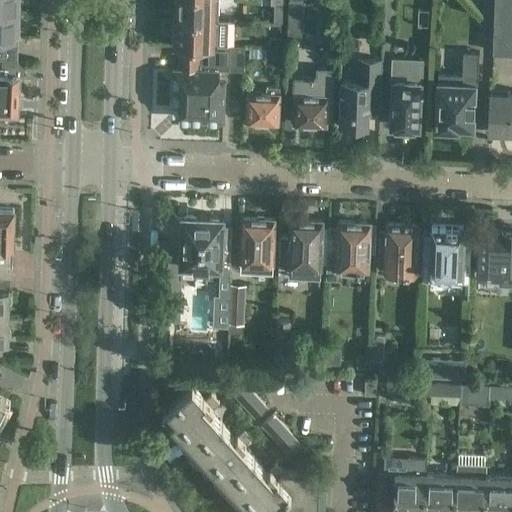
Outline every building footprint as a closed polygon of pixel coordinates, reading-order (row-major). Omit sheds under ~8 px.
[(0,0),(0,11),(16,12),(16,1),(17,0),(0,0)] [(219,20),(219,0),(173,0),(173,9),(176,9),(176,19),(219,20)] [(290,0),(288,37),(302,38),(304,1),(290,0)] [(511,51),(511,0),(494,0),(492,51),(511,51)] [(283,5),(274,5),(274,24),(282,24),(283,5)] [(0,36),(16,37),(16,26),(18,24),(19,16),(16,13),(16,12),(0,11),(0,36)] [(229,20),(219,20),(176,19),(176,28),(173,28),(172,41),(175,41),(175,44),(180,44),(205,45),(228,45),(229,20)] [(0,47),(17,48),(17,37),(16,37),(0,36),(0,47)] [(280,47),(281,39),(269,38),(268,47),(280,47)] [(205,56),(205,45),(180,44),(180,55),(205,56)] [(229,71),(230,45),(228,45),(205,45),(205,56),(205,69),(180,69),(175,69),(173,109),(175,109),(183,118),(183,119),(223,120),(224,84),(217,84),(218,71),(229,71)] [(245,45),(230,45),(229,71),(243,71),(245,45)] [(0,59),(17,60),(17,48),(0,47),(0,59)] [(280,59),(280,47),(268,47),(268,59),(280,59)] [(462,74),(438,73),(436,114),(435,114),(434,119),(436,119),(435,129),(440,129),(440,133),(453,133),(453,130),(458,130),(458,127),(473,127),(475,84),(478,84),(479,52),(463,51),(462,74)] [(205,69),(205,56),(180,55),(180,69),(205,69)] [(380,110),(381,92),(382,59),(361,58),(360,74),(356,73),(356,81),(341,81),(341,93),(338,93),(338,110),(340,110),(340,125),(368,126),(368,110),(380,110)] [(25,60),(17,60),(0,59),(0,112),(18,112),(18,100),(19,74),(25,74),(25,60)] [(295,95),(294,123),(326,124),(326,120),(332,121),(334,66),(333,66),(333,69),(316,68),(316,70),(317,70),(317,76),(314,76),(310,76),(310,79),(293,78),(293,95),(295,95)] [(420,82),(421,72),(393,71),(391,125),(396,125),(396,127),(413,128),(413,126),(419,126),(420,85),(423,85),(423,82),(420,82)] [(278,122),(278,114),(279,88),(266,87),(266,93),(247,93),(246,121),(278,122)] [(511,92),(490,92),(488,131),(511,131),(511,92)] [(14,209),(0,208),(0,266),(11,267),(14,209)] [(220,280),(220,272),(230,273),(232,225),(222,224),(223,216),(183,215),(181,260),(180,283),(194,284),(195,279),(220,280)] [(273,239),(274,219),(242,217),(240,270),(272,271),(273,251),(273,239)] [(322,221),(290,219),(290,235),(280,235),(279,267),(288,267),(288,277),(320,278),(321,249),(322,221)] [(338,226),(328,225),(326,279),(337,279),(337,269),(356,270),(356,271),(360,272),(360,270),(368,271),(369,251),(375,252),(376,224),(370,224),(370,222),(338,221),(338,226)] [(418,224),(386,223),(384,271),(403,272),(403,274),(409,274),(409,272),(416,273),(418,224)] [(424,234),(422,280),(469,282),(471,236),(463,236),(464,228),(464,226),(462,226),(433,225),(431,225),(431,226),(432,226),(431,235),(424,234)] [(501,230),(479,229),(477,275),(499,276),(499,284),(511,284),(511,228),(501,228),(501,230)] [(180,283),(181,260),(168,260),(167,298),(180,298),(180,283)] [(12,267),(11,267),(0,266),(0,277),(12,278),(12,267)] [(9,294),(9,290),(12,290),(12,278),(0,277),(0,315),(8,316),(8,306),(11,302),(11,297),(9,294)] [(246,284),(231,283),(229,322),(244,323),(246,284)] [(8,327),(8,316),(0,315),(0,354),(1,354),(1,342),(7,343),(8,338),(10,335),(10,330),(8,327)] [(274,368),(296,369),(297,354),(289,353),(290,320),(276,319),(274,368)] [(383,360),(384,335),(373,334),(371,360),(383,360)] [(356,358),(356,368),(370,369),(370,358),(356,358)] [(418,358),(418,374),(465,376),(466,360),(418,358)] [(238,398),(249,388),(240,378),(229,388),(238,398)] [(365,380),(364,394),(376,395),(377,380),(365,380)] [(210,408),(219,400),(211,391),(205,396),(193,382),(162,410),(173,422),(170,425),(192,449),(222,421),(210,408)] [(398,393),(399,382),(387,382),(386,393),(398,393)] [(399,382),(398,393),(410,394),(410,383),(399,382)] [(422,394),(422,383),(410,383),(410,394),(422,394)] [(446,396),(446,384),(433,384),(433,395),(446,396)] [(459,396),(459,385),(446,384),(446,396),(459,396)] [(472,397),(473,386),(459,385),(459,396),(472,397)] [(485,397),(486,386),(473,386),(472,397),(485,397)] [(509,399),(510,387),(498,387),(497,398),(509,399)] [(247,407),(258,397),(249,388),(238,398),(247,407)] [(0,421),(10,401),(6,399),(0,395),(0,421)] [(267,407),(258,397),(247,407),(256,417),(267,407)] [(271,433),(282,423),(273,413),(262,423),(271,433)] [(243,443),(252,435),(244,426),(234,435),(222,421),(192,449),(225,484),(255,457),(243,443)] [(280,443),(291,433),(282,423),(271,433),(280,443)] [(299,442),(291,433),(280,443),(289,452),(299,442)] [(424,511),(426,472),(395,471),(396,451),(384,451),(383,483),(395,483),(393,511),(424,511)] [(299,490),(300,470),(284,469),(276,462),(267,470),(255,457),(225,484),(247,509),(250,505),(256,511),(266,511),(276,503),(282,509),(298,510),(299,490)] [(325,491),(326,471),(300,470),(299,490),(325,491)] [(454,511),(456,473),(426,472),(424,511),(454,511)] [(484,511),(486,475),(456,473),(454,511),(484,511)] [(511,511),(511,475),(486,475),(484,511),(511,511)] [(324,511),(325,497),(325,491),(299,490),(298,510),(324,511)]
